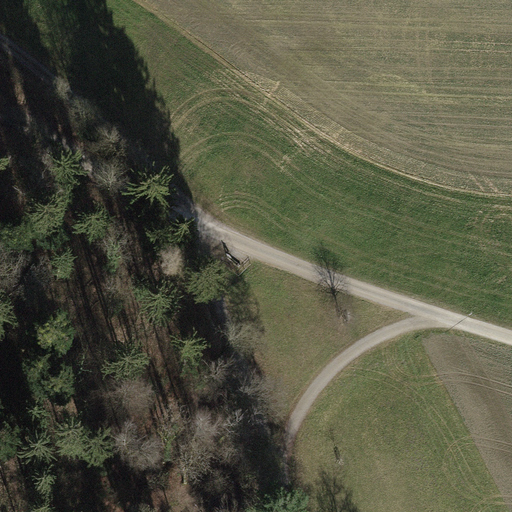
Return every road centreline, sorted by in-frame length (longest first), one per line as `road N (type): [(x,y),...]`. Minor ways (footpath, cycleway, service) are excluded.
road 1 (track): [(0,42),(115,138),(203,226),(279,495)]
road 2 (track): [(0,102),(270,259),(440,317)]
road 3 (track): [(440,317),(383,334),(328,374),(290,435),(279,495),(287,511)]
